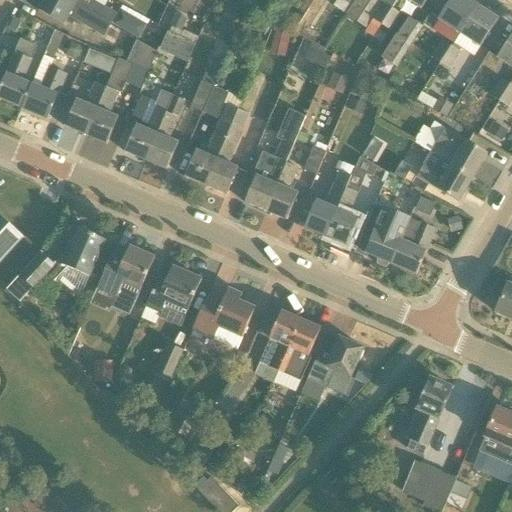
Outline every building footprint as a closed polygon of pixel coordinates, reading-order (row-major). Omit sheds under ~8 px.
[(104,36),(110,26),(81,9),(65,0),(45,0),(39,11),(64,26),(69,17),(104,36)] [(65,0),(81,9),(110,26),(116,15),(105,8),(109,0),(65,0)] [(314,0),(307,12),(309,13),(316,19),(328,0),(314,0)] [(352,7),(347,15),(358,22),(371,0),(356,0),(352,6),(352,7)] [(367,29),(361,39),(369,44),(382,26),(393,8),(398,0),(381,0),(381,1),(383,2),(367,29)] [(408,0),(422,9),(428,0),(408,0)] [(460,34),(477,7),(466,0),(451,0),(439,20),(460,34)] [(454,43),(452,45),(462,51),(462,50),(474,58),(481,47),(498,21),(477,7),(460,34),(454,43)] [(392,32),(402,14),(393,8),(382,26),(392,32)] [(180,35),(187,19),(174,14),(167,29),(180,35)] [(423,28),(402,14),(392,32),(397,35),(383,58),(397,67),(411,46),(414,41),(423,28)] [(264,19),(259,32),(268,36),(273,22),(264,19)] [(29,30),(48,41),(54,31),(35,20),(29,30)] [(13,22),(9,30),(15,33),(20,26),(13,22)] [(32,86),(22,109),(48,120),(64,82),(67,75),(62,73),(50,68),(54,60),(64,35),(55,31),(45,57),(32,86)] [(285,56),(289,34),(276,32),(272,54),(285,56)] [(511,36),(498,58),(511,67),(511,36)] [(304,39),(300,65),(316,67),(319,47),(304,39)] [(441,63),(452,45),(443,39),(432,57),(441,63)] [(140,44),(136,41),(131,52),(126,63),(136,67),(148,72),(156,52),(152,50),(140,44)] [(65,45),(63,51),(65,56),(74,60),(80,58),(82,52),(80,47),(71,42),(65,45)] [(462,51),(452,45),(441,63),(450,69),(462,51)] [(241,61),(243,50),(232,48),(229,59),(241,61)] [(24,82),(33,60),(16,53),(0,90),(0,99),(22,109),(32,86),(24,82)] [(251,77),(259,60),(248,55),(241,72),(251,77)] [(105,57),(99,71),(110,75),(116,62),(105,57)] [(203,114),(214,87),(221,69),(209,64),(191,108),(203,114)] [(396,72),(390,81),(400,88),(404,82),(402,76),(396,72)] [(342,95),(349,79),(334,73),(327,89),(342,95)] [(254,75),(247,92),(257,96),(264,79),(254,75)] [(500,102),(510,84),(501,79),(491,96),(500,102)] [(87,136),(107,88),(96,83),(87,105),(77,101),(66,127),(87,136)] [(511,101),(511,85),(510,84),(500,102),(508,107),(511,101)] [(218,120),(230,93),(214,87),(203,114),(218,120)] [(110,115),(119,93),(107,88),(87,136),(108,145),(119,119),(110,115)] [(147,162),(168,113),(172,102),(171,102),(161,97),(147,130),(137,126),(126,153),(147,162)] [(168,113),(147,162),(168,170),(179,144),(170,140),(186,103),(174,97),(171,102),(172,102),(168,113)] [(454,105),(440,98),(434,111),(447,117),(454,105)] [(367,107),(351,101),(348,109),(363,115),(367,107)] [(197,152),(185,178),(206,187),(227,139),(239,111),(226,105),(205,155),(197,152)] [(239,143),(250,116),(239,111),(227,139),(206,187),(228,196),(239,169),(229,165),(239,143)] [(277,140),(283,143),(284,140),(294,145),(306,118),(289,111),(277,140)] [(494,125),(490,133),(502,140),(507,132),(494,125)] [(445,130),(436,145),(456,157),(452,166),(473,178),(479,168),(488,154),(472,145),(445,129),(445,130)] [(306,145),(310,137),(300,133),(297,141),(306,145)] [(414,160),(420,144),(395,134),(389,150),(414,160)] [(257,177),(245,203),(266,212),(287,164),(288,163),(287,163),(294,145),(284,140),(283,143),(281,142),(275,158),(263,153),(253,175),(255,176),(257,177)] [(313,148),(305,169),(317,174),(326,154),(313,148)] [(373,178),(377,167),(360,158),(354,171),(373,178)] [(402,161),(394,175),(404,181),(413,167),(402,161)] [(459,203),(473,178),(452,166),(447,174),(426,162),(417,178),(459,203)] [(289,191),(299,169),(287,164),(266,212),(287,221),(299,195),(289,191)] [(317,202),(305,229),(326,237),(347,189),(352,176),(341,171),(339,171),(325,206),(317,202)] [(354,174),(349,186),(357,189),(361,177),(354,174)] [(347,189),(326,237),(347,246),(352,235),(359,220),(349,216),(353,207),(358,195),(359,194),(358,194),(355,192),(348,189),(347,189)] [(375,231),(365,254),(378,259),(378,265),(386,268),(390,264),(391,265),(401,241),(410,219),(402,216),(385,209),(375,231)] [(401,241),(391,265),(417,276),(426,253),(435,232),(436,230),(410,219),(401,241)] [(462,219),(452,221),(454,230),(464,228),(462,219)] [(90,277),(104,246),(106,241),(91,234),(84,228),(77,235),(73,245),(70,243),(64,249),(58,262),(54,265),(41,253),(28,268),(20,275),(34,289),(48,275),(54,282),(69,267),(90,277)] [(141,292),(155,259),(130,248),(126,257),(114,252),(97,290),(117,299),(123,284),(141,292)] [(147,307),(146,308),(161,315),(159,319),(181,328),(188,312),(202,281),(173,268),(167,282),(159,279),(147,307)] [(511,319),(511,286),(508,285),(496,313),(511,319)] [(243,339),(256,309),(239,302),(242,295),(229,289),(224,301),(209,294),(193,331),(214,341),(219,328),(243,339)] [(271,341),(263,358),(272,363),(270,368),(279,372),(290,348),(301,321),(282,313),(280,317),(270,339),(270,340),(271,341)] [(290,348),(279,372),(301,382),(312,356),(310,355),(311,354),(320,332),(321,330),(301,321),(290,348)] [(308,380),(302,394),(320,402),(326,388),(328,389),(336,371),(352,378),(365,349),(340,338),(329,362),(318,357),(317,358),(308,380)] [(157,411),(184,351),(168,344),(141,404),(157,411)] [(113,382),(112,362),(95,362),(95,382),(113,382)] [(222,422),(255,375),(242,366),(214,405),(217,407),(211,415),(222,422)] [(358,377),(356,382),(366,386),(368,382),(358,377)] [(425,456),(453,389),(430,379),(417,410),(423,413),(408,449),(425,456)] [(511,409),(504,406),(499,410),(498,409),(479,453),(511,466),(511,409)] [(195,420),(179,413),(171,431),(187,438),(195,420)] [(268,472),(266,479),(270,480),(272,474),(274,475),(279,477),(284,463),(286,464),(296,453),(289,450),(278,446),(268,472)] [(172,447),(164,457),(172,466),(181,454),(172,447)] [(195,476),(208,459),(195,448),(181,465),(195,476)] [(233,449),(229,453),(230,459),(234,463),(240,462),(244,458),(243,452),(239,449),(233,449)] [(359,470),(344,457),(330,473),(344,486),(359,470)] [(442,511),(446,504),(456,481),(416,462),(403,492),(425,501),(423,507),(434,511),(442,511)] [(217,511),(234,511),(239,508),(212,479),(198,491),(217,511)] [(266,479),(261,490),(265,492),(270,480),(266,479)]
